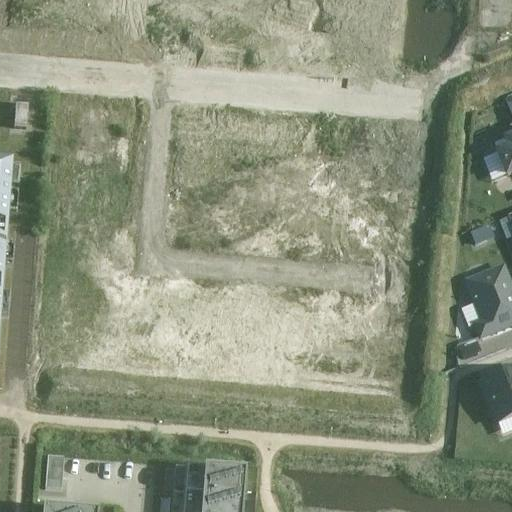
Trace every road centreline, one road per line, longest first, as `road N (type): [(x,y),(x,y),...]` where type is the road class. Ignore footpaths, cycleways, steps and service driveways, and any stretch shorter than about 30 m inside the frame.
road 1 (residential): [(159,87),(145,267),(372,285)]
road 2 (residential): [(159,87),(413,104)]
road 3 (residential): [(0,72),(159,87)]
road 4 (unknown): [(413,104),(473,83),(488,56),(494,0)]
